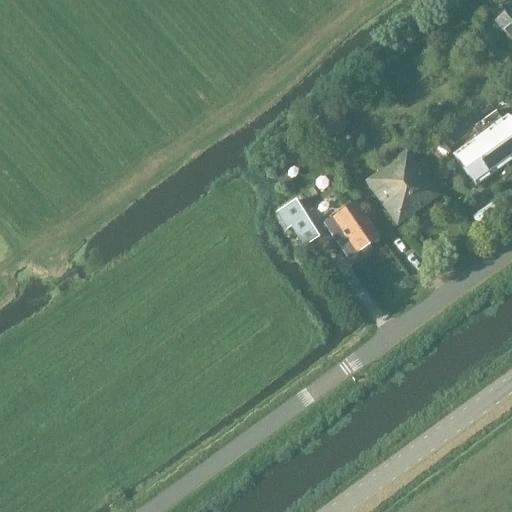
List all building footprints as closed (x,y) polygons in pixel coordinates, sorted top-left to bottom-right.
[(511,6),(492,22),(511,44),(511,6)] [(323,98),(299,115),(320,144),(344,127),(323,98)] [(470,128),(476,137),(451,155),(474,187),(511,160),(511,122),(506,114),(499,120),(493,112),(470,128)] [(438,139),(428,146),(438,160),(448,153),(438,139)] [(405,150),(362,182),(395,227),(439,197),(436,192),(443,187),(436,176),(429,181),(405,150)] [(285,176),(275,183),(283,195),(293,189),(285,176)] [(302,247),(316,236),(294,202),(276,213),(286,228),(290,225),(302,247)] [(355,202),(322,223),(347,261),(379,237),(355,202)]
